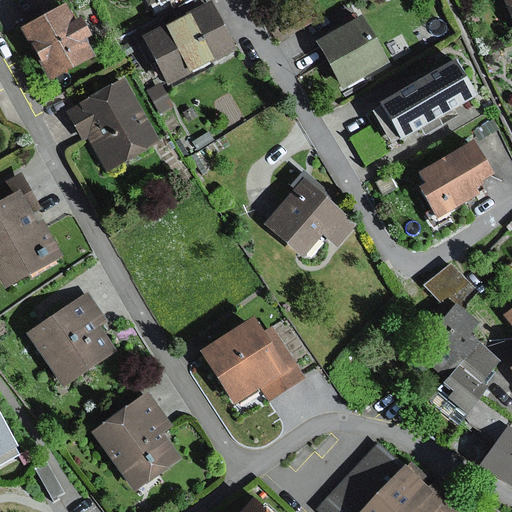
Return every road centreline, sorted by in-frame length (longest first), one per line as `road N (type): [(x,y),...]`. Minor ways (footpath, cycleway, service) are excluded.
road 1 (residential): [(0,64),(142,319),(243,477)]
road 2 (residential): [(243,477),(320,427),(342,423),(414,443),(511,497)]
road 3 (residential): [(384,243),(244,0)]
road 4 (unclassified): [(511,200),(436,258),(407,261),(384,243)]
